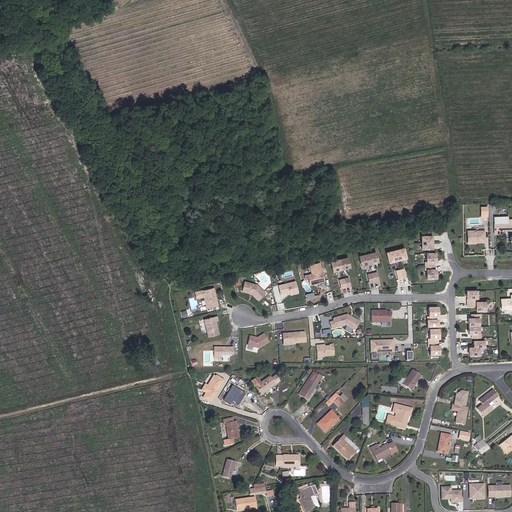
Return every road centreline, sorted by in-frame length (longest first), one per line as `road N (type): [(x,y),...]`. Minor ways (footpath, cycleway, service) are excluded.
road 1 (residential): [(246,317),(263,320),(353,297),(451,298)]
road 2 (residential): [(408,463),(393,478),(350,474),(302,433)]
